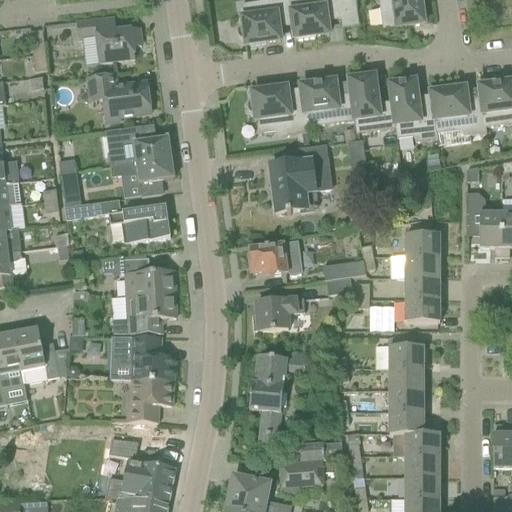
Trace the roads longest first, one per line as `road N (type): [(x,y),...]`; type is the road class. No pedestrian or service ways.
road 1 (residential): [(190,79),(207,180),(216,356),(189,511)]
road 2 (residential): [(190,79),(363,61),(449,67)]
road 3 (unclassified): [(484,396),(483,303),(489,285),(511,281)]
